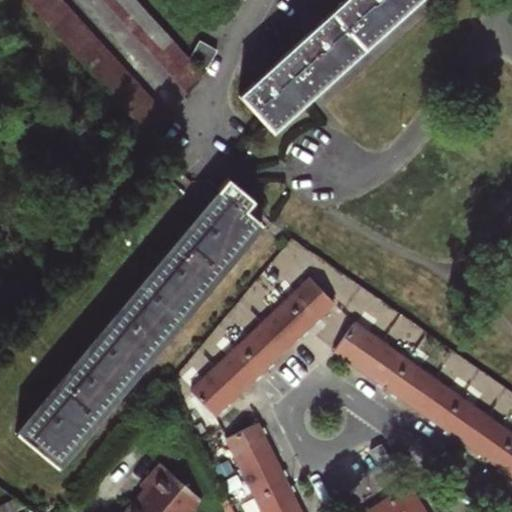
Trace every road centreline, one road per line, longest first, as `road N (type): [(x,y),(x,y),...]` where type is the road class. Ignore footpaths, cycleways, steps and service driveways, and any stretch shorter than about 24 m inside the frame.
road 1 (residential): [(492,20),(399,152),(365,168),(324,171)]
road 2 (residential): [(384,420),(324,375),(285,409),(311,461)]
road 3 (residential): [(511,510),(384,420)]
road 4 (residential): [(263,0),(191,127)]
